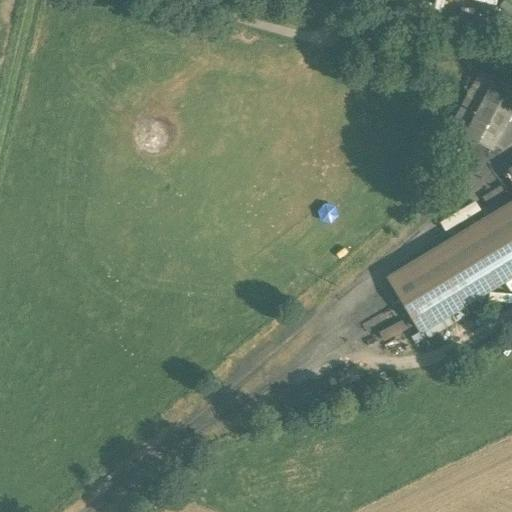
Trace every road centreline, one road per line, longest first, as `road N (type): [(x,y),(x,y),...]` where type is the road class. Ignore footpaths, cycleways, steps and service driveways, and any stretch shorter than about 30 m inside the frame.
road 1 (track): [(165,0),(315,41),(349,0)]
road 2 (track): [(32,0),(0,155)]
road 3 (track): [(511,319),(455,353),(394,365)]
